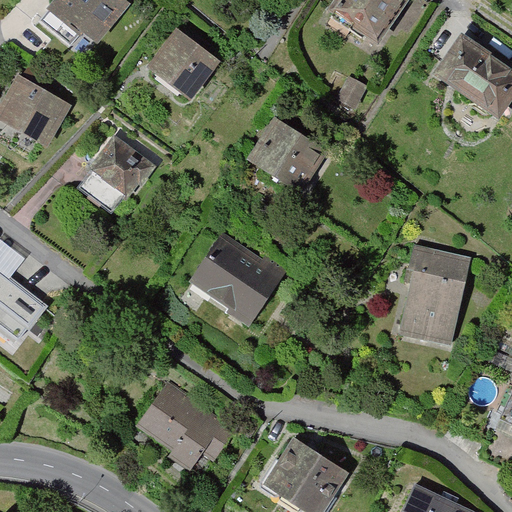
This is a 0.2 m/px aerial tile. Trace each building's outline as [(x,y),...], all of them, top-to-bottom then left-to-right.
[(103,35),(132,0),(51,0),(52,0),(56,3),(43,17),(73,42),(88,23),(103,35)] [(338,0),(387,34),(410,0),(338,0)] [(192,98),(220,61),(178,30),(150,68),(192,98)] [(498,119),(511,98),(511,66),(459,32),(431,74),(498,119)] [(361,106),(371,84),(351,75),(341,97),(361,106)] [(0,118),(0,120),(53,151),(77,111),(22,79),(0,118)] [(254,153),(308,186),(333,147),(278,113),(254,153)] [(146,182),(161,162),(118,130),(81,179),(116,206),(126,193),(131,196),(143,180),(146,182)] [(266,258),(225,231),(193,278),(234,305),(231,310),(253,325),(290,270),(268,255),(266,258)] [(0,239),(0,272),(9,280),(25,259),(0,239)] [(456,345),(476,255),(420,243),(415,263),(420,264),(404,333),(456,345)] [(0,332),(15,344),(44,307),(9,280),(0,272),(0,332)] [(218,459),(239,431),(171,381),(140,422),(176,448),(173,453),(194,469),(207,452),(218,459)] [(319,511),(326,511),(354,470),(299,434),(269,478),(319,511)] [(470,511),(417,487),(405,511),(470,511)]
